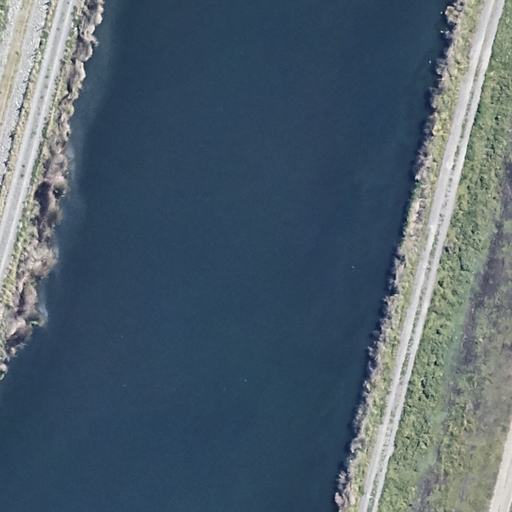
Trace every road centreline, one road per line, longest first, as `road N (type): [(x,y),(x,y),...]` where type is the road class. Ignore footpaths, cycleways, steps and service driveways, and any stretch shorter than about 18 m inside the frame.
road 1 (track): [(497,0),(362,511)]
road 2 (track): [(0,246),(67,0)]
